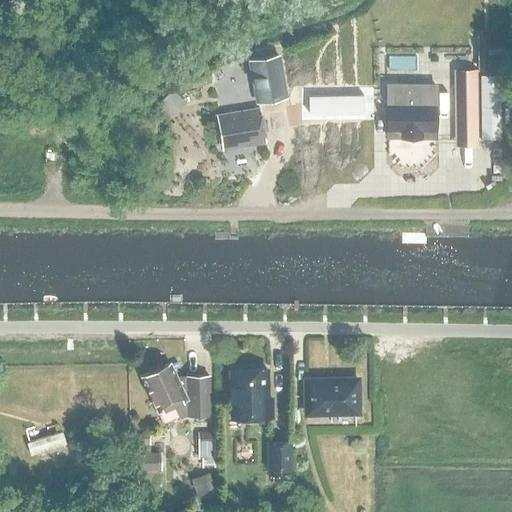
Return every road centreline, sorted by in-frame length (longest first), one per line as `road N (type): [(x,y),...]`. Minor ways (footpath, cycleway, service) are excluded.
road 1 (unclassified): [(0,329),(511,332)]
road 2 (track): [(50,212),(63,166),(57,131),(0,16)]
